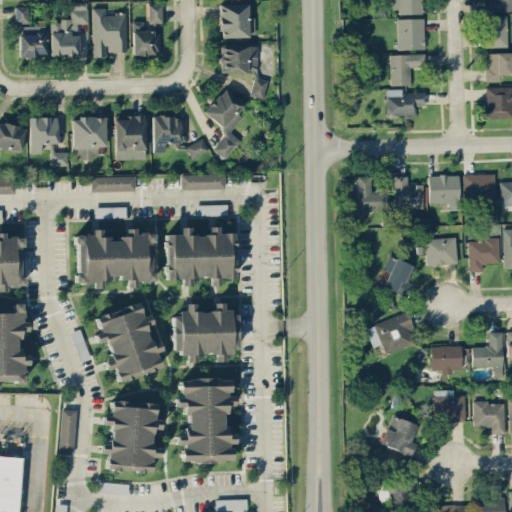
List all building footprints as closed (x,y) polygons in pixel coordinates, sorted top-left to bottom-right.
[(421,12),(421,0),(392,0),(392,12),(421,12)] [(511,0),(482,0),(483,11),(511,10),(511,0)] [(50,56),(77,56),(76,23),(87,23),(86,1),(70,2),(71,18),(59,18),(59,21),(49,22),(50,56)] [(148,22),(162,22),(161,3),(147,3),(148,22)] [(218,4),(219,36),(254,36),(254,17),(248,17),(247,3),(218,4)] [(45,25),(28,24),(28,6),(16,5),(15,55),(44,56),(45,25)] [(125,13),(103,13),(103,7),(92,7),(93,56),(106,56),(106,51),(125,51),(125,13)] [(506,15),(485,16),(486,47),(507,46),(506,15)] [(422,17),(396,18),(397,49),(423,48),(422,17)] [(132,54),(156,54),(156,29),(142,30),(142,20),(131,21),(132,54)] [(256,45),(219,44),(218,72),(246,73),(246,69),(255,70),(256,45)] [(487,52),(488,66),(484,67),(484,81),(501,80),(501,74),(511,73),(511,51),(487,52)] [(410,84),(409,65),(424,65),(423,53),(389,54),(390,85),(410,84)] [(267,78),(253,75),(248,95),(262,98),(267,78)] [(484,86),(485,117),(511,117),(511,85),(484,86)] [(243,105),(222,88),(202,112),(227,132),(213,149),(224,158),(239,139),(229,131),(241,116),(237,112),(243,105)] [(386,90),(385,115),(414,116),(414,104),(424,105),(424,90),(386,90)] [(144,158),(144,115),(113,116),(114,159),(144,158)] [(152,152),(163,151),(163,142),(180,142),(179,115),(151,115),(152,152)] [(56,142),(56,116),(28,116),(29,153),(40,152),(40,143),(56,142)] [(105,145),(104,116),(71,117),(71,156),(98,155),(97,145),(105,145)] [(0,147),(21,150),(23,126),(0,123),(0,147)] [(184,146),(191,159),(208,150),(202,137),(184,146)] [(66,151),(50,151),(50,165),(66,164),(66,151)] [(224,188),(223,173),(180,174),(180,188),(224,188)] [(493,173),(462,173),(462,200),(494,199),(493,173)] [(447,201),(447,209),(459,209),(458,174),(428,174),(428,202),(447,201)] [(89,175),(90,190),(134,190),(134,175),(89,175)] [(357,210),(387,210),(387,190),(370,190),(370,175),(357,175),(357,210)] [(394,208),(422,207),(422,182),(409,183),(409,175),(393,175),(394,208)] [(0,177),(0,192),(14,192),(13,177),(0,177)] [(511,180),(499,181),(499,204),(511,204),(511,180)] [(195,204),(195,215),(226,213),(226,203),(195,204)] [(125,206),(94,206),(94,217),(125,216),(125,206)] [(164,279),(180,279),(180,285),(189,285),(189,277),(208,276),(208,284),(218,284),(218,278),(233,278),(233,232),(217,232),(217,225),(207,226),(207,234),(188,235),(188,226),(178,227),(178,233),(164,233),(164,279)] [(72,234),(72,243),(75,244),(76,268),(73,276),(73,283),(92,282),(92,287),(101,287),(101,279),(107,279),(109,274),(126,280),(126,286),(134,286),(135,281),(151,281),(150,245),(152,239),(152,232),(134,232),(134,227),(124,228),(124,237),(109,238),(100,235),(100,228),(91,228),(89,233),(72,234)] [(511,227),(501,228),(502,267),(511,266),(511,227)] [(0,290),(4,290),(4,286),(20,285),(19,236),(2,236),(2,232),(0,231),(0,290)] [(424,237),(425,264),(456,263),(455,236),(424,237)] [(467,238),(468,271),(482,271),(482,262),(499,262),(498,238),(467,238)] [(383,284),(405,294),(410,282),(406,280),(413,265),(388,254),(382,268),(389,271),(383,284)] [(171,348),(184,354),(185,354),(185,361),(194,361),(194,352),(207,352),(213,354),(213,360),(223,360),(223,353),(229,353),(236,339),(236,313),(235,313),(221,307),(221,302),(212,302),(212,311),(199,311),(193,308),(193,302),(183,303),(183,310),(176,310),(171,323),(171,348)] [(0,381),(22,381),(22,364),(27,364),(27,354),(19,355),(19,347),(14,347),(14,338),(19,338),(19,331),(26,330),(26,321),(21,321),(20,304),(0,304),(0,381)] [(94,317),(99,332),(93,333),(96,342),(104,340),(110,358),(103,360),(105,369),(112,367),(116,381),(159,368),(154,351),(160,349),(157,340),(149,343),(143,325),(151,323),(148,314),(141,316),(137,304),(94,317)] [(372,346),(381,343),(384,353),(413,342),(409,332),(414,331),(407,311),(364,326),(372,346)] [(430,345),(430,369),(441,369),(441,374),(451,373),(451,368),(461,368),(460,344),(430,345)] [(229,461),(228,443),(233,443),(233,433),(225,433),(225,426),(220,425),(220,413),(225,413),(225,405),(232,405),(232,396),(225,395),(228,385),(228,378),(177,378),(177,392),(174,396),(174,406),(182,406),(182,413),(186,414),(187,426),(183,426),(181,434),(175,435),(175,443),(181,444),(179,452),(179,461),(229,461)] [(464,421),(464,395),(452,395),(452,389),(434,389),(434,421),(464,421)] [(154,403),(109,399),(108,415),(102,414),(101,424),(109,425),(107,443),(99,443),(98,452),(105,453),(104,468),(148,472),(150,456),(156,456),(157,447),(149,447),(151,427),(159,428),(159,419),(153,419),(154,403)] [(472,426),(490,425),(490,433),(504,432),(503,401),(472,401),(472,426)] [(73,409),(59,408),(58,452),(72,453),(73,409)] [(380,444),(412,455),(416,442),(410,440),(416,424),(390,415),(380,444)] [(13,511),(17,456),(0,455),(0,511),(13,511)] [(416,487),(411,475),(376,487),(381,503),(391,500),(394,507),(413,500),(409,489),(416,487)] [(127,483),(96,482),(96,491),(127,493),(127,483)] [(472,497),(472,511),(503,511),(503,497),(472,497)] [(245,498),(214,498),(214,509),(245,508),(245,498)] [(64,511),(65,504),(55,503),(54,511),(64,511)]
